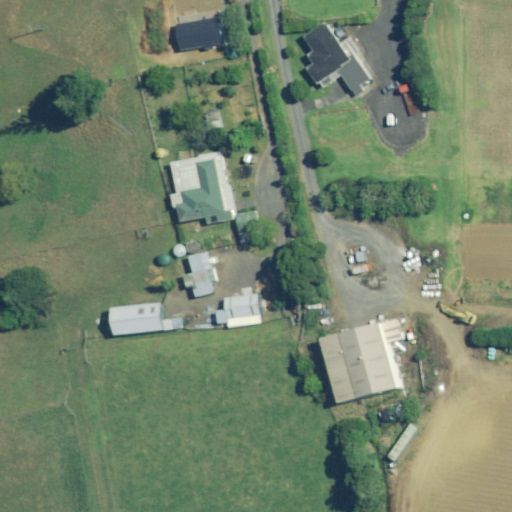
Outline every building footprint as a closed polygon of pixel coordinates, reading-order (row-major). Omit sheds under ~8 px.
[(353,60),(329,26),(309,40),(317,51),(311,56),(315,62),(308,67),(324,90),(344,76),(358,97),(375,85),(357,58),(353,60)] [(247,129),(246,119),(228,122),(229,131),(247,129)] [(224,133),(223,120),(202,123),(204,135),(224,133)] [(227,170),(224,155),(201,159),(176,164),(182,194),(175,196),(178,209),(182,208),(185,223),(209,218),(211,225),(240,220),(230,169),(227,170)] [(257,222),(240,224),(243,245),(260,243),(257,222)] [(216,271),(211,253),(193,258),(197,274),(187,277),(190,289),(196,287),(199,298),(218,293),(212,272),(216,271)] [(437,260),(417,258),(416,265),(436,268),(437,260)] [(263,316),(260,295),(228,299),(229,311),(220,312),(221,321),(263,316)] [(166,320),(165,304),(117,309),(119,336),(187,329),(186,319),(166,320)] [(405,340),(399,320),(327,339),(343,404),(402,389),(390,344),(405,340)]
